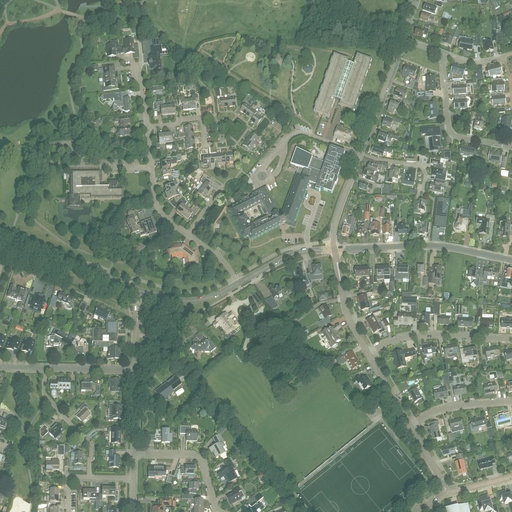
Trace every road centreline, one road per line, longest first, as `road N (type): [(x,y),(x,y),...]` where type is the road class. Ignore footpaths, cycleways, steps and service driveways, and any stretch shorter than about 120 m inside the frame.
road 1 (tertiary): [(334,249),(427,245),(511,259)]
road 2 (tertiary): [(138,290),(0,235)]
road 3 (residential): [(511,339),(424,334),(367,352)]
road 4 (residential): [(440,53),(452,133),(511,145)]
road 5 (residential): [(88,477),(91,447),(43,393),(45,368)]
road 6 (residential): [(219,511),(201,461),(189,453),(133,453)]
road 7 (residential): [(187,235),(155,204),(146,127)]
road 8 (residential): [(360,153),(403,39)]
